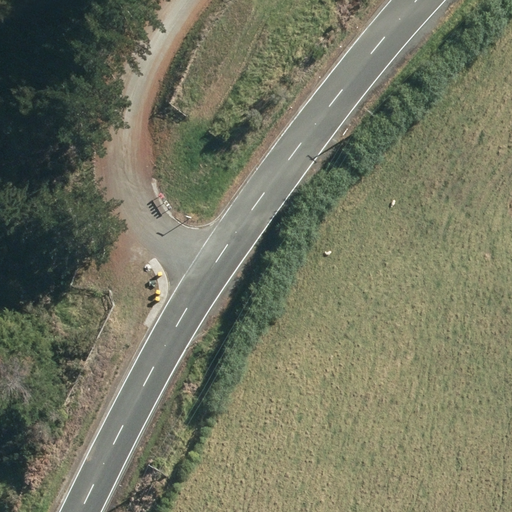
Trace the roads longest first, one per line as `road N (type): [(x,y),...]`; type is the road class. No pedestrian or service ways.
road 1 (unclassified): [(176,0),(94,134),(94,218),(120,281),(193,305)]
road 2 (unclassified): [(193,305),(253,185),(405,0)]
road 3 (unclassified): [(92,511),(193,305)]
